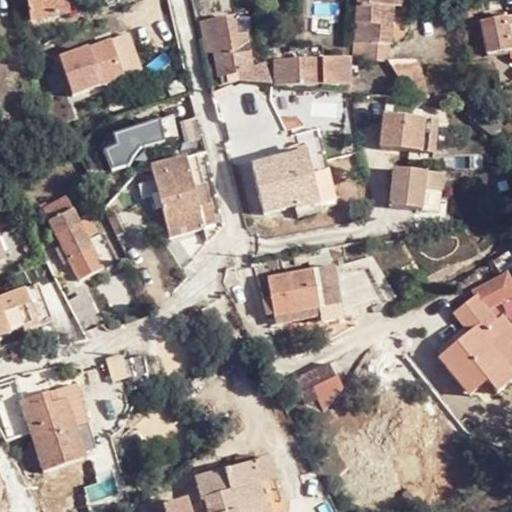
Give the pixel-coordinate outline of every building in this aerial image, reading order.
[(69,0),(26,0),(29,20),(72,14),(69,0)] [(359,0),(356,42),(354,43),(354,59),(387,65),(388,47),(391,47),(394,10),(394,0),(359,0)] [(394,0),(394,10),(408,10),(409,0),(394,0)] [(511,13),(501,16),(511,46),(511,49),(511,53),(511,13)] [(511,46),(501,16),(483,20),(489,53),(511,49),(511,46)] [(236,87),(268,91),(268,83),(266,71),(252,73),(247,39),(231,41),(229,23),(203,23),(199,26),(202,55),(214,55),(216,86),(230,85),(236,87)] [(110,34),(58,51),(73,96),(125,79),(110,34)] [(394,73),(410,100),(427,101),(418,59),(404,62),(405,68),(394,73)] [(347,60),(273,60),(274,86),(347,85),(347,60)] [(496,144),(503,136),(502,130),(500,115),(481,99),(466,119),(496,144)] [(422,153),(423,121),(382,119),(380,151),(422,153)] [(436,122),(423,121),(422,153),(435,154),(436,122)] [(333,209),(316,137),(301,141),(318,213),(333,209)] [(320,137),(316,137),(333,209),(337,208),(320,137)] [(318,213),(301,141),(301,138),(283,141),(286,155),(251,165),(264,215),(293,208),(295,218),(318,213)] [(167,239),(180,235),(203,230),(212,226),(206,199),(195,201),(192,191),(202,188),(195,158),(184,160),(184,158),(172,162),(171,157),(173,156),(173,155),(170,152),(163,152),(150,156),(148,150),(134,152),(140,173),(148,171),(152,186),(137,190),(139,199),(149,197),(153,213),(159,211),(167,239)] [(445,173),(394,170),(393,208),(425,210),(426,190),(444,191),(445,173)] [(195,201),(206,199),(202,188),(192,191),(195,201)] [(65,196),(42,207),(78,278),(113,263),(100,233),(96,235),(87,217),(77,221),(65,196)] [(320,221),(318,213),(295,218),(297,226),(320,221)] [(203,230),(180,235),(187,265),(206,246),(203,230)] [(330,249),(310,253),(312,263),(314,272),(334,269),(330,249)] [(338,289),(334,269),(314,272),(317,293),(338,289)] [(317,293),(314,272),(269,281),(275,318),(319,311),(321,310),(317,293)] [(36,283),(0,297),(0,332),(2,338),(52,317),(36,283)] [(321,310),(319,311),(322,325),(344,319),(338,289),(317,293),(321,310)] [(475,331),(449,353),(466,374),(475,367),(486,382),(502,371),(507,376),(511,371),(511,365),(504,356),(500,360),(475,331)] [(144,351),(120,357),(128,389),(152,384),(144,351)] [(466,374),(449,353),(439,360),(457,381),(460,378),(466,374)] [(305,398),(340,382),(333,367),(298,382),(305,398)] [(466,374),(478,388),(486,382),(475,367),(466,374)] [(473,392),(478,388),(466,374),(460,378),(473,392)] [(298,382),(291,385),(299,401),(305,398),(298,382)] [(326,412),(342,389),(340,382),(305,398),(299,401),(304,410),(317,403),(326,412)] [(74,385),(23,402),(46,471),(84,458),(76,429),(87,426),(74,385)] [(269,455),(196,476),(202,498),(206,496),(210,511),(271,511),(269,504),(265,504),(259,482),(275,476),(269,455)]
